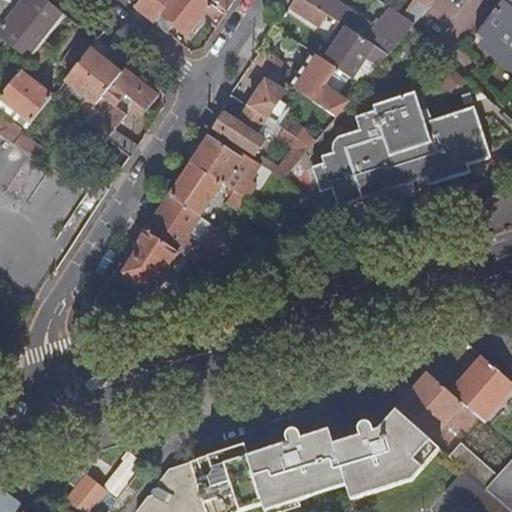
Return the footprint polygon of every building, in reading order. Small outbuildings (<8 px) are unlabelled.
[(0,0),(0,32),(7,24),(13,17),(26,0),(0,0)] [(39,50),(45,43),(66,16),(45,0),(27,0),(6,28),(18,38),(32,19),(38,24),(25,40),(39,50)] [(205,0),(141,0),(135,8),(167,33),(174,25),(187,34),(202,16),(217,28),(225,15),(205,0)] [(210,0),(227,11),(234,0),(210,0)] [(294,0),(289,9),(311,23),(319,10),(314,7),(303,0),(294,0)] [(346,28),(372,45),(375,47),(388,56),(411,29),(415,25),(405,18),(397,14),(382,32),(333,0),(303,0),(314,7),(319,10),(328,16),(341,25),(346,28)] [(416,0),(405,18),(415,25),(430,6),(420,0),(416,0)] [(511,0),(502,0),(474,33),(511,65),(511,0)] [(320,29),(328,16),(319,10),(311,23),(320,29)] [(362,87),(388,56),(375,47),(372,45),(346,28),(341,25),(334,35),(340,39),(334,48),(329,55),(325,62),(337,70),(350,78),(362,87)] [(340,39),(334,35),(328,44),(334,48),(340,39)] [(72,74),(90,49),(78,39),(59,63),(72,74)] [(110,51),(97,41),(90,49),(72,74),(66,81),(73,87),(69,91),(74,94),(77,90),(84,96),(87,99),(78,110),(88,118),(121,74),(102,59),(110,51)] [(39,50),(32,59),(39,65),(52,49),(45,43),(39,50)] [(0,74),(0,75),(12,85),(20,74),(31,60),(16,49),(6,62),(8,64),(0,74)] [(290,87),(336,118),(348,104),(338,97),(325,88),(337,70),(325,62),(313,54),(303,69),(295,63),(287,61),(284,65),(262,50),(254,63),(275,77),(290,87)] [(125,70),(121,74),(88,118),(85,121),(131,157),(139,147),(115,131),(127,116),(115,107),(121,99),(143,116),(158,97),(125,70)] [(350,78),(337,70),(325,88),(338,97),(350,78)] [(12,85),(0,99),(0,106),(2,108),(6,103),(31,124),(52,97),(20,74),(12,85)] [(266,83),(250,108),(277,125),(281,118),(276,114),(287,97),(266,83)] [(77,90),(74,94),(81,100),(84,96),(77,90)] [(334,154),(322,158),(324,165),(312,169),(321,195),(334,191),(340,208),(426,178),(429,186),(471,172),(469,165),(491,157),(475,108),(433,121),(429,109),(421,111),(415,93),(373,107),(375,113),(356,119),(360,132),(339,139),(334,144),(333,146),(334,154)] [(232,95),(224,108),(240,119),(237,124),(225,116),(215,130),(255,156),(264,142),(256,136),(262,127),(273,134),(278,126),(277,125),(250,108),(232,95)] [(6,103),(2,108),(28,128),(31,124),(6,103)] [(85,121),(88,118),(78,110),(75,114),(85,121)] [(0,117),(0,135),(15,145),(22,135),(24,133),(7,119),(5,121),(0,117)] [(48,168),(52,170),(80,189),(96,200),(102,203),(110,190),(75,161),(89,143),(122,169),(131,157),(85,121),(56,158),(48,168)] [(283,164),(275,174),(284,180),(311,148),(284,130),(267,152),(283,164)] [(48,168),(56,158),(22,135),(15,145),(48,168)] [(210,138),(192,165),(221,184),(234,192),(248,201),(254,188),(242,180),(238,187),(230,181),(243,160),(210,138)] [(192,165),(170,198),(200,218),(221,184),(192,165)] [(240,212),(248,201),(234,192),(227,203),(240,212)] [(200,218),(170,198),(148,232),(177,252),(177,251),(200,218)] [(208,223),(200,218),(177,251),(179,252),(186,257),(191,248),(199,237),(208,223)] [(228,237),(208,223),(199,237),(219,250),(228,237)] [(177,252),(148,232),(137,248),(140,249),(125,272),(147,287),(152,279),(156,282),(156,283),(158,284),(179,252),(177,251),(177,252)] [(186,257),(196,264),(202,255),(191,248),(186,257)] [(0,339),(8,344),(31,309),(0,288),(0,339)] [(482,422),(511,387),(511,383),(482,358),(451,394),(463,405),(482,422)] [(429,375),(397,412),(431,442),(463,405),(451,394),(429,375)] [(242,511),(264,505),(265,511),(268,511),(347,487),(352,501),(413,482),(441,451),(431,442),(397,412),(379,432),(374,434),(372,427),(371,425),(369,424),(366,424),(364,424),(362,425),(360,426),(359,429),(359,431),(359,433),(360,438),(334,447),(331,441),(329,432),(316,436),(301,441),(301,438),(299,434),(298,433),(295,430),(291,430),(288,432),(286,435),(286,439),(288,445),(248,458),(245,446),(168,470),(136,511),(242,511)] [(310,431),(299,434),(301,438),(301,441),(316,436),(310,431)] [(359,433),(359,431),(331,441),(334,447),(360,438),(359,433)] [(111,479),(126,490),(129,486),(155,452),(141,441),(111,479)] [(461,469),(472,456),(460,446),(449,459),(461,469)] [(486,491),(497,478),(472,456),(461,469),(464,472),(486,491)] [(511,499),(511,461),(497,478),(486,491),(505,508),(511,499)] [(510,511),(505,508),(486,491),(464,472),(445,494),(465,511),(510,511)] [(82,511),(92,511),(108,493),(103,489),(87,476),(68,500),(82,511)] [(108,493),(118,501),(126,490),(111,479),(103,489),(108,493)] [(0,511),(18,511),(22,507),(3,492),(0,495),(0,511)]
